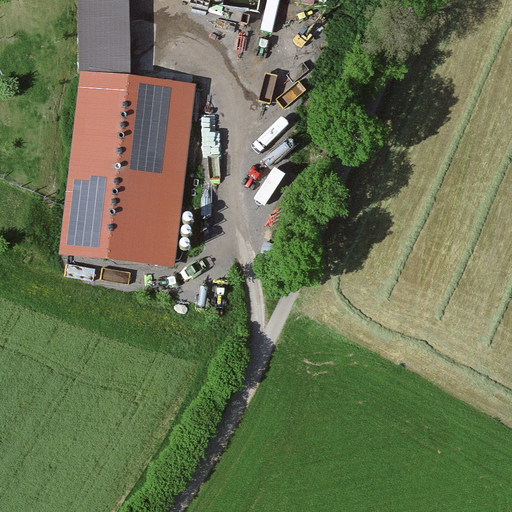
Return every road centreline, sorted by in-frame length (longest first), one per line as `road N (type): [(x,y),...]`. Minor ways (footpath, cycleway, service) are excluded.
road 1 (unclassified): [(176,511),(245,396),(412,0)]
road 2 (track): [(148,0),(191,141),(245,260),(263,355)]
